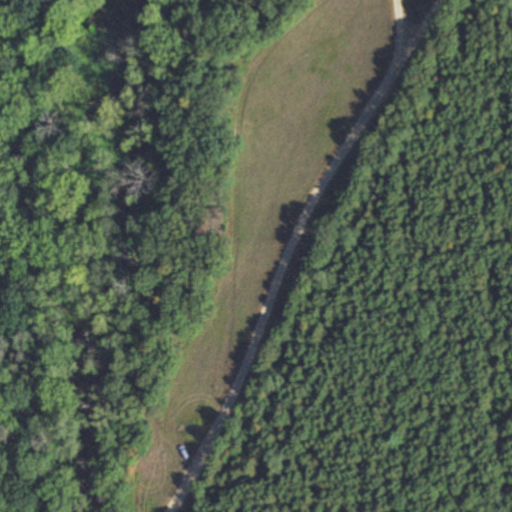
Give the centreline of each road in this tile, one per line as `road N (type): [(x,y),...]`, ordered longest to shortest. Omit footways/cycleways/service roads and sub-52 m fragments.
road 1 (residential): [(174,511),(252,352),(302,213),(443,0)]
road 2 (track): [(255,0),(199,50),(128,278),(141,399),(201,465)]
